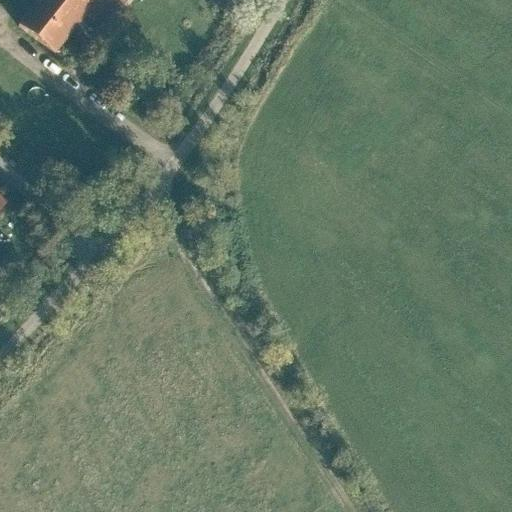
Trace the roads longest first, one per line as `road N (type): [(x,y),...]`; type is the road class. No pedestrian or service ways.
road 1 (residential): [(0,361),(152,199),(285,0)]
road 2 (track): [(355,511),(152,199)]
